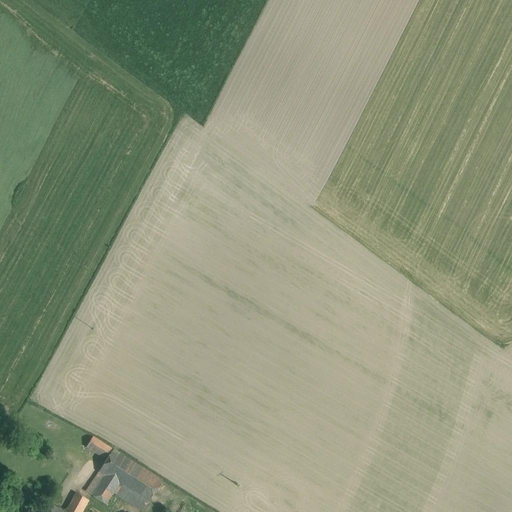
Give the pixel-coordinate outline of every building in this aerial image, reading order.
[(113,450),(93,437),(86,447),(107,460),(113,450)] [(162,481),(113,450),(107,460),(99,472),(104,475),(120,486),(148,503),(162,481)] [(104,475),(99,472),(86,491),(91,495),(104,475)] [(120,486),(104,475),(91,495),(107,506),(114,494),(120,486)] [(120,486),(114,494),(143,511),(148,503),(120,486)] [(76,494),(66,511),(67,511),(82,511),(89,501),(76,494)]
